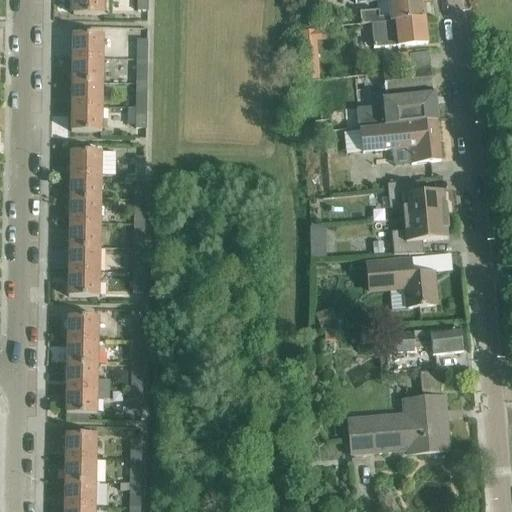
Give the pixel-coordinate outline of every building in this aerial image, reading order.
[(102,0),(71,0),(71,16),(102,16),(102,0)] [(147,0),(137,0),(137,12),(147,12),(147,0)] [(353,0),(353,4),(375,1),(376,12),(359,13),(361,26),(371,25),(377,25),(424,21),(421,0),(353,0)] [(377,25),(371,25),(373,49),(397,47),(426,45),(424,21),(377,25)] [(319,31),(299,33),(300,44),(301,56),(315,54),(314,42),(320,42),(319,31)] [(70,61),(101,61),(102,36),(71,36),(70,61)] [(136,41),(136,61),(146,61),(147,41),(136,41)] [(101,61),(70,61),(70,85),(101,85),(101,61)] [(146,61),(136,61),(136,81),(146,81),(146,61)] [(317,68),(303,69),(304,81),(318,80),(317,68)] [(384,95),(431,91),(429,71),(382,75),(384,95)] [(70,85),(70,109),(100,109),(101,85),(70,85)] [(145,89),(136,89),(135,109),(145,109),(146,89),(145,89)] [(382,107),(357,109),(358,129),(359,129),(374,128),(406,125),(435,122),(432,96),(382,100),(382,107)] [(100,109),(70,109),(69,134),(100,134),(100,109)] [(145,130),(145,109),(126,109),(126,127),(135,127),(135,129),(145,130)] [(374,128),(359,129),(361,153),(374,152),(396,150),(398,164),(410,163),(410,165),(439,163),(435,122),(406,125),(374,128)] [(68,177),(99,178),(114,178),(114,154),(99,154),(99,153),(69,153),(68,177)] [(134,158),(134,178),(144,178),(145,158),(134,158)] [(68,177),(68,202),(99,202),(99,178),(68,177)] [(144,178),(134,178),(134,198),(144,198),(144,178)] [(446,205),(443,203),(442,193),(419,195),(418,183),(386,186),(388,210),(401,209),(402,220),(447,216),(446,205)] [(68,202),(68,225),(98,226),(99,202),(68,202)] [(134,206),(133,227),(143,227),(144,207),(134,206)] [(447,241),(446,231),(448,228),(447,216),(402,220),(404,233),(390,234),(393,257),(423,256),(421,243),(447,241)] [(98,226),(68,225),(67,249),(98,250),(98,226)] [(143,227),(133,227),(133,246),(143,246),(143,227)] [(324,244),(310,245),(311,260),(324,260),(324,244)] [(372,244),(373,255),(383,254),(382,244),(372,244)] [(67,249),(67,273),(98,274),(98,250),(67,249)] [(133,254),(133,274),(143,274),(143,254),(133,254)] [(388,265),(364,267),(366,293),(390,291),(392,311),(407,310),(435,307),(431,275),(412,277),(411,262),(388,265)] [(98,274),(67,273),(67,298),(97,299),(98,274)] [(143,274),(133,274),(132,294),(142,294),(143,274)] [(128,277),(111,277),(111,295),(128,295),(128,277)] [(329,312),(312,319),(319,332),(335,325),(329,312)] [(66,343),(96,343),(97,318),(66,318),(66,343)] [(142,323),(131,323),(131,343),(141,343),(142,323)] [(413,349),(431,349),(432,357),(462,354),(459,329),(431,333),(384,335),(384,354),(413,353),(413,349)] [(96,343),(66,343),(65,366),(96,367),(96,343)] [(141,343),(131,343),(131,363),(141,363),(141,343)] [(65,366),(65,390),(108,391),(108,381),(96,381),(96,367),(65,366)] [(131,371),(131,391),(141,391),(141,371),(131,371)] [(421,400),(402,402),(403,417),(347,422),(350,457),(406,452),(407,456),(448,453),(443,398),(440,399),(438,372),(419,373),(421,400)] [(108,391),(65,390),(64,415),(95,416),(95,401),(108,401),(108,391)] [(141,391),(131,391),(130,411),(140,412),(141,391)] [(64,436),(64,461),(94,461),(95,436),(64,436)] [(130,441),(129,461),(139,461),(140,441),(130,441)] [(64,461),(64,484),(94,485),(94,461),(64,461)] [(139,461),(129,461),(129,481),(139,481),(139,461)] [(295,468),(293,483),(305,484),(306,469),(295,468)] [(94,485),(64,484),(63,508),(94,509),(94,485)] [(139,490),(129,490),(129,509),(139,510),(139,490)]
